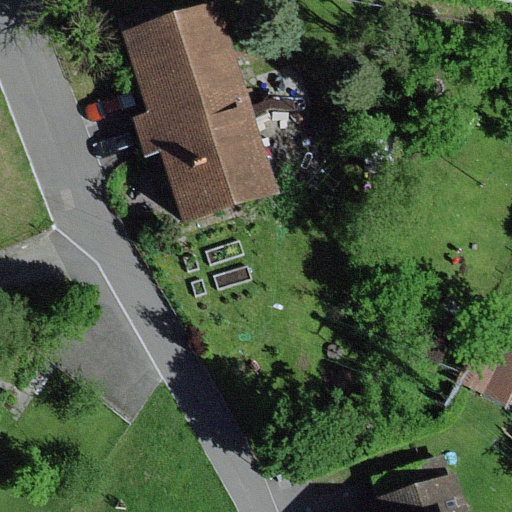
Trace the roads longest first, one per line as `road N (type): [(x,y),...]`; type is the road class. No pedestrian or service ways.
road 1 (unclassified): [(91,232),(161,335),(251,511)]
road 2 (unclassified): [(0,19),(91,232)]
